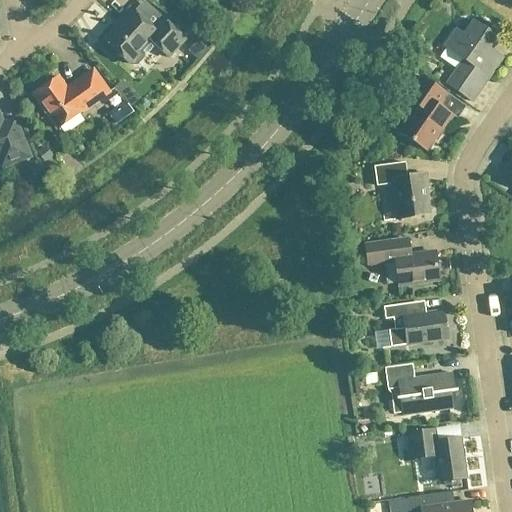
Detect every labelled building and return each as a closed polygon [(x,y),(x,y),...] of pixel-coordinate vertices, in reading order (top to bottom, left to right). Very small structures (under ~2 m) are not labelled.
[(142,57),(139,54),(149,43),(167,60),(184,42),(161,20),(151,31),(129,11),(117,23),(119,25),(102,42),(128,66),(129,65),(132,67),(136,67),(143,60),(142,57)] [(462,62),(454,73),(445,86),(471,105),(488,80),(477,72),(498,41),(472,23),(462,37),(455,32),(443,49),(462,62)] [(57,79),(32,97),(56,131),(108,95),(92,73),(65,92),(57,79)] [(397,133),(425,153),(438,134),(440,135),(452,118),(438,108),(446,97),(419,79),(404,100),(415,108),(397,133)] [(119,123),(135,114),(130,104),(113,114),(119,123)] [(0,169),(0,170),(28,159),(14,122),(2,127),(0,122),(0,169)] [(37,155),(46,168),(54,162),(45,150),(37,155)] [(511,162),(502,176),(511,182),(511,162)] [(404,165),(373,169),(376,188),(392,186),(397,222),(429,217),(423,176),(406,179),(404,165)] [(407,242),(381,246),(365,248),(367,267),(394,263),(397,288),(438,283),(434,254),(409,258),(407,242)] [(390,350),(406,347),(446,342),(442,313),(418,317),(417,305),(382,310),(384,322),(392,321),(394,332),(388,333),(390,350)] [(411,367),(383,371),(387,393),(398,391),(401,416),(402,419),(452,412),(449,394),(453,394),(451,375),(413,381),(411,367)] [(432,431),(405,434),(407,451),(409,462),(419,460),(423,485),(437,483),(437,485),(465,481),(460,441),(436,444),(434,444),(432,431)] [(407,500),(407,502),(387,505),(387,511),(469,511),(468,504),(445,507),(443,495),(407,500)]
